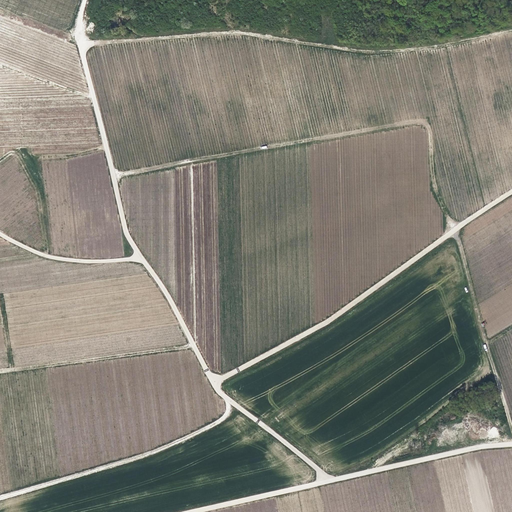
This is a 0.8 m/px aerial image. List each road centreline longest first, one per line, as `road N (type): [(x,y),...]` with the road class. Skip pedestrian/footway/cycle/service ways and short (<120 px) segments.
road 1 (track): [(113,175),(422,120),(438,199),(457,227),(511,432)]
road 2 (track): [(85,0),(77,19),(81,45),(232,32),(386,50),(511,31)]
road 3 (unclassified): [(213,381),(126,233),(81,45)]
road 4 (unclassified): [(213,381),(358,298),(511,191)]
road 5 (track): [(232,404),(206,429),(160,450),(0,497)]
road 6 (track): [(0,371),(195,345)]
road 7 (unclassified): [(328,482),(511,444)]
road 8 (unclassified): [(328,482),(213,381)]
road 9 (track): [(138,255),(85,261),(39,254),(0,234)]
road 10 (unclassified): [(193,511),(328,482)]
